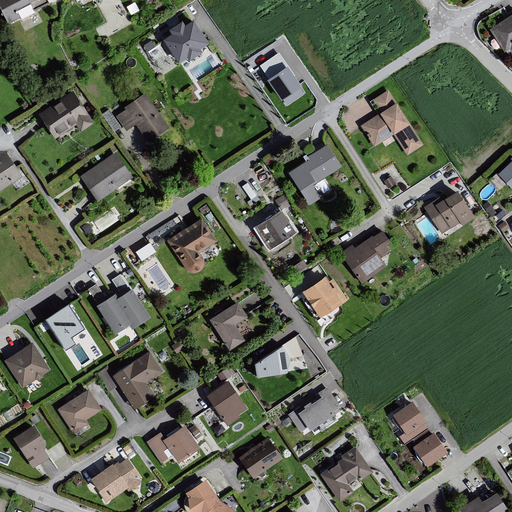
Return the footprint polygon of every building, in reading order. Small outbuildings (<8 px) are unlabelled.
[(0,0),(0,9),(8,26),(36,12),(31,2),(35,0),(0,0)] [(511,17),(490,32),(505,54),(511,51),(511,17)] [(172,37),(163,42),(180,65),(188,60),(191,62),(202,55),(200,52),(211,47),(195,22),(186,28),(184,24),(170,33),(172,37)] [(302,85),(279,52),(260,65),(269,77),(267,78),(281,99),(302,85)] [(389,91),(374,100),(381,115),(361,128),(374,149),(394,135),(407,156),(424,147),(389,91)] [(71,95),(38,116),(55,142),(60,138),(63,142),(90,125),(71,95)] [(126,112),(117,118),(127,133),(135,127),(146,143),(168,131),(145,96),(124,109),(126,112)] [(306,163),(289,174),(309,208),(326,198),(318,185),(343,169),(327,146),(310,157),(306,163)] [(0,189),(21,176),(4,150),(0,152),(0,189)] [(116,153),(81,176),(98,201),(132,178),(116,153)] [(511,160),(511,164),(500,176),(511,189),(511,160)] [(442,198),(426,208),(442,234),(460,223),(463,225),(474,218),(458,192),(444,201),(442,198)] [(282,211),(255,228),(269,251),(296,233),(282,211)] [(202,220),(167,243),(188,273),(192,276),(197,275),(201,272),(204,267),(204,261),(201,253),(217,243),(202,220)] [(340,254),(363,286),(388,268),(383,261),(392,254),(387,247),(392,244),(382,231),(355,250),(352,246),(340,254)] [(136,246),(142,256),(156,248),(150,238),(136,246)] [(325,278),(303,293),(321,320),(347,302),(333,281),(329,283),(325,278)] [(116,296),(97,308),(115,337),(131,327),(134,330),(151,319),(132,290),(118,299),(116,296)] [(238,304),(209,322),(223,344),(226,344),(230,351),(244,342),(235,328),(248,319),(238,304)] [(70,305),(47,320),(66,349),(74,344),(72,337),(85,328),(70,305)] [(32,342),(6,360),(24,387),(50,369),(32,342)] [(282,346),(254,364),(257,377),(287,372),(290,358),(282,346)] [(149,352),(113,377),(135,408),(153,396),(146,385),(164,373),(149,352)] [(229,383),(207,398),(226,424),(248,410),(229,383)] [(89,389),(59,409),(74,433),(89,423),(87,419),(102,409),(89,389)] [(296,411),(289,416),(300,433),(308,428),(311,433),(335,416),(334,413),(340,409),(327,389),(319,394),(322,398),(312,405),(310,403),(304,408),(306,410),(299,415),(296,411)] [(428,423),(413,401),(392,415),(405,434),(400,437),(405,444),(427,429),(425,425),(428,423)] [(34,427),(14,440),(32,467),(47,457),(44,452),(46,446),(34,427)] [(161,434),(147,443),(161,464),(172,456),(178,464),(199,450),(185,428),(166,441),(161,434)] [(447,453),(433,434),(414,447),(428,467),(447,453)] [(281,459),(267,438),(238,457),(251,476),(257,472),(258,474),(281,459)] [(345,460),(323,475),(341,501),(353,493),(348,485),(356,480),(358,482),(372,472),(355,447),(342,456),(345,460)] [(113,465),(91,479),(102,495),(107,493),(111,500),(128,489),(131,491),(144,482),(127,458),(115,467),(113,465)] [(207,479),(181,494),(191,510),(193,511),(235,511),(220,502),(207,479)] [(478,498),(458,510),(459,511),(503,511),(504,511),(507,510),(497,494),(484,502),(478,498)]
